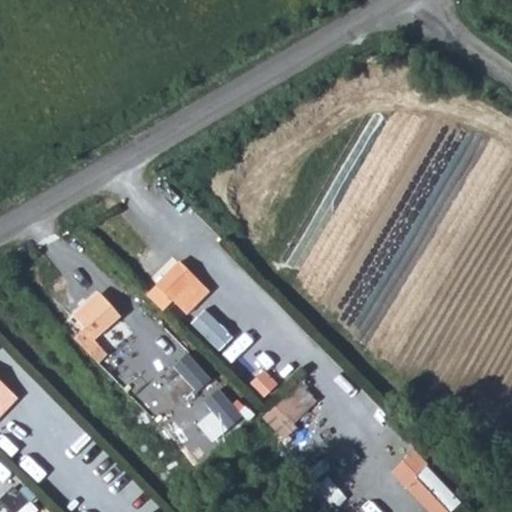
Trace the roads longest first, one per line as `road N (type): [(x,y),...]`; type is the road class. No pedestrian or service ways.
road 1 (tertiary): [(0,232),(398,0)]
road 2 (residential): [(511,78),(416,0)]
